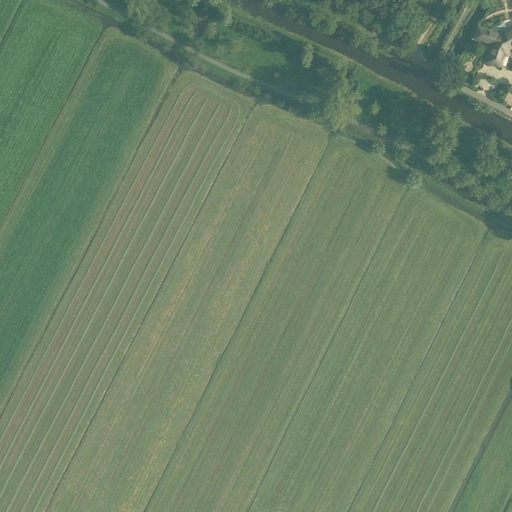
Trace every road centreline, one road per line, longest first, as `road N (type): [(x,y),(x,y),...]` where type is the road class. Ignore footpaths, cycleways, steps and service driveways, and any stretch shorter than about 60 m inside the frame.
road 1 (track): [(511,147),(222,0)]
road 2 (unclassified): [(511,112),(434,70),(474,0)]
